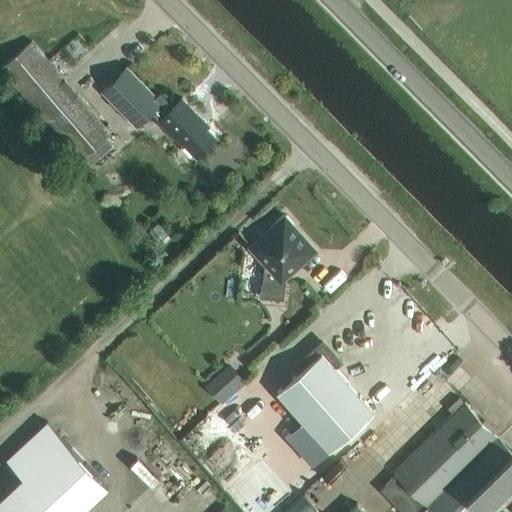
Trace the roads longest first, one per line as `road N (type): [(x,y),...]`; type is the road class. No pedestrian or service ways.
road 1 (unclassified): [(511,352),(166,0)]
road 2 (secondary): [(511,183),(330,0)]
